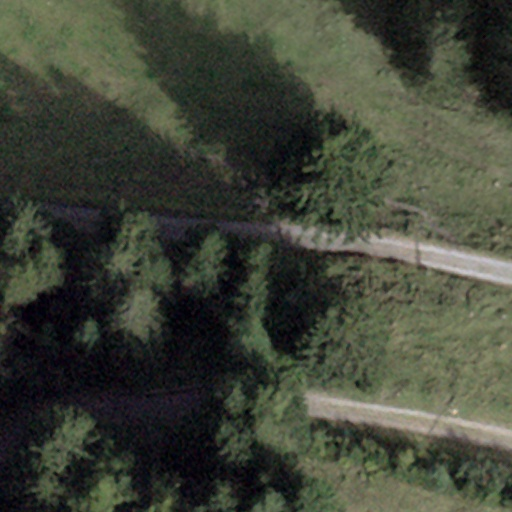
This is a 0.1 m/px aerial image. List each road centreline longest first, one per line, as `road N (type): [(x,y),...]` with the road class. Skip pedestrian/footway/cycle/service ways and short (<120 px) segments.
road 1 (track): [(511,436),(320,398),(103,391),(52,407),(0,439)]
road 2 (track): [(0,214),(511,274)]
